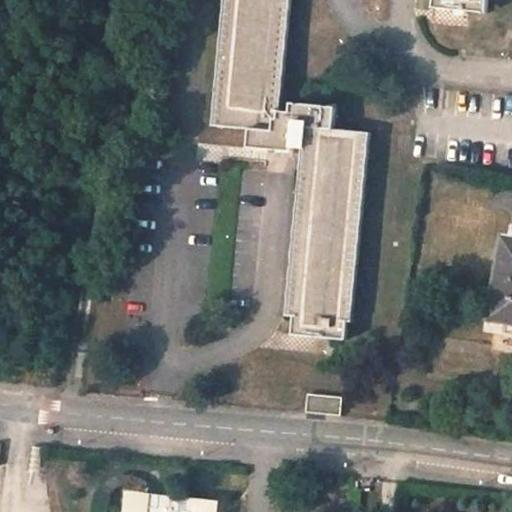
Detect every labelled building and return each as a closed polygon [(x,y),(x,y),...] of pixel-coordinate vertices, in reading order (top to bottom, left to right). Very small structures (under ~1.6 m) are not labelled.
[(227,0),(217,125),(252,128),(250,147),(291,152),(291,147),(305,149),(288,315),(295,316),(293,334),(348,339),(368,133),(332,129),(334,108),(292,102),(291,112),(279,110),(289,0),(227,0)] [(433,0),(433,9),(486,12),(486,0),(433,0)] [(511,239),(507,238),(491,318),(511,321),(511,239)] [(341,415),(342,397),(307,394),(306,412),(341,415)] [(155,499),(153,511),(209,511),(210,506),(155,499)]
